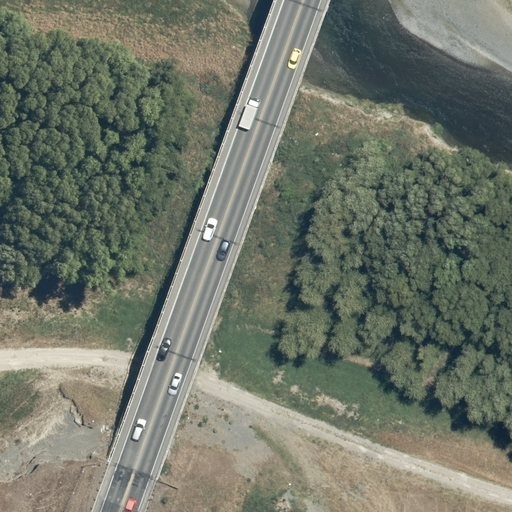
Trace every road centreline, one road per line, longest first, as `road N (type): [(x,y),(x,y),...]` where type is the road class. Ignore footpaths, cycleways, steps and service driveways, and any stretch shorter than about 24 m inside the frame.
road 1 (motorway): [(50,511),(240,0)]
road 2 (trunk): [(119,511),(303,0)]
